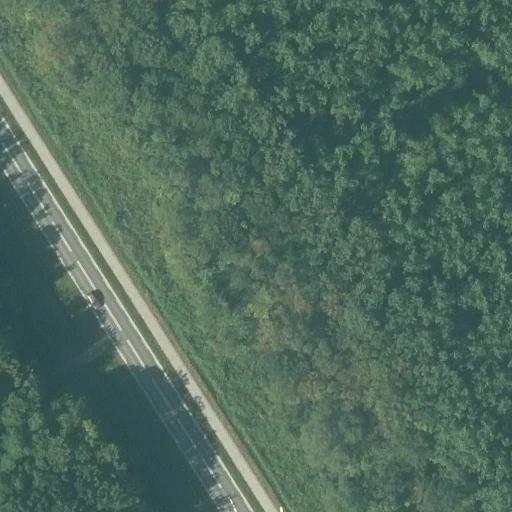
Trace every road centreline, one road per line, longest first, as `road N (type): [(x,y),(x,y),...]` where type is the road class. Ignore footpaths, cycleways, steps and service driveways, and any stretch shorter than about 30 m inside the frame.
road 1 (secondary): [(235,511),(0,140)]
road 2 (track): [(0,234),(174,511)]
road 3 (track): [(0,426),(121,332)]
